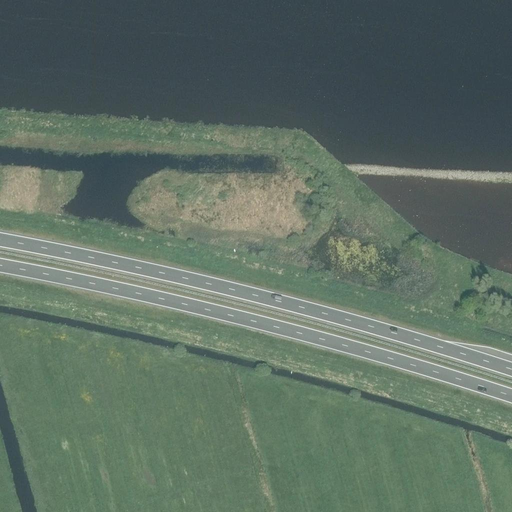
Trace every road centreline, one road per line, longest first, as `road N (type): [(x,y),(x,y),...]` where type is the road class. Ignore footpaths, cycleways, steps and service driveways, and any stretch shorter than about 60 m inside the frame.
road 1 (trunk): [(0,266),(297,333),(511,397)]
road 2 (trunk): [(511,370),(184,278),(0,240)]
